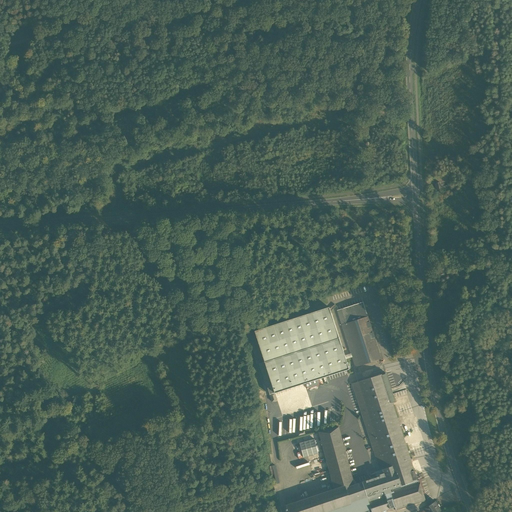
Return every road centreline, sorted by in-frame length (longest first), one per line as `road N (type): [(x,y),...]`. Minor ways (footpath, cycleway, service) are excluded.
road 1 (track): [(0,498),(176,435),(147,359),(303,289),(308,203)]
road 2 (tertiary): [(0,229),(416,193)]
road 3 (secondary): [(471,511),(441,433),(427,361),(416,193)]
road 4 (secondary): [(416,193),(409,106),(417,0)]
road 5 (residential): [(168,0),(0,48)]
